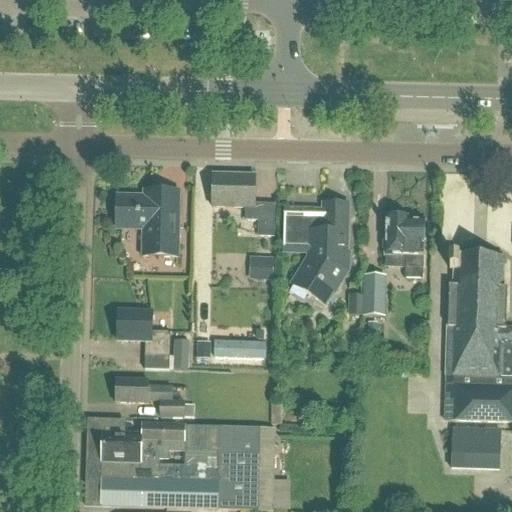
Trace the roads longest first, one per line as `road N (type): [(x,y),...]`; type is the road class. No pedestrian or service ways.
road 1 (residential): [(76,149),(511,158)]
road 2 (residential): [(65,511),(76,149)]
road 3 (residential): [(288,4),(0,6)]
road 4 (secondary): [(511,101),(287,94)]
road 5 (residential): [(511,10),(288,4)]
road 6 (secondary): [(287,94),(87,89)]
